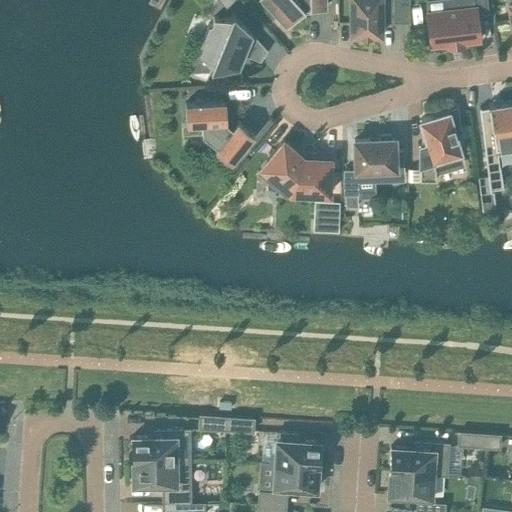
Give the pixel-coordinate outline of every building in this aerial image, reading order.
[(264,0),(285,23),(305,5),(326,5),(326,0),(264,0)] [(350,0),(350,32),(381,33),(381,21),(394,21),(394,0),(350,0)] [(444,0),(446,8),(426,10),(430,44),(480,38),(477,12),(488,10),(486,0),(444,0)] [(200,44),(189,72),(206,78),(211,67),(239,66),(247,45),(243,41),(253,32),(233,11),(232,12),(231,15),(214,16),(211,22),(209,22),(203,36),(201,36),(200,44)] [(195,101),(186,101),(187,123),(202,122),(202,133),(217,145),(215,147),(232,161),(254,133),(238,119),(232,126),(227,121),(225,99),(204,100),(203,97),(195,98),(195,101)] [(498,153),(511,150),(511,97),(489,102),(490,105),(480,106),(486,154),(491,188),(503,186),(498,153)] [(456,108),(420,118),(426,140),(417,142),(417,165),(420,165),(420,179),(436,180),(436,172),(464,165),(454,126),(459,124),(456,108)] [(381,137),(354,138),(355,168),(344,168),(343,193),(358,193),(357,180),(396,179),(396,168),(403,167),(403,148),(395,149),(394,137),(391,137),(391,133),(381,133),(381,137)] [(261,165),(283,185),(283,190),(329,192),(331,156),(304,155),(283,138),(261,165)] [(327,200),(326,229),(338,229),(339,201),(327,200)] [(226,428),(226,415),(199,413),(199,426),(226,428)] [(253,430),(253,417),(226,415),(226,428),(253,430)] [(132,459),(189,458),(189,427),(154,428),(154,435),(132,435),(132,459)] [(318,463),(319,440),(297,438),(298,432),(277,430),(275,461),(318,463)] [(485,432),(459,430),(458,443),(484,445),(485,432)] [(511,433),(485,432),(484,445),(511,446),(511,433)] [(446,472),(448,442),(413,439),(413,446),(391,445),(389,468),(432,471),(446,472)] [(162,501),(190,500),(189,458),(132,459),(133,482),(162,482),(162,501)] [(316,487),(318,463),(275,461),(273,484),(316,487)] [(431,495),(432,471),(389,468),(388,492),(431,495)] [(258,502),(285,504),(286,491),(259,489),(258,502)] [(189,511),(190,500),(162,501),(162,511),(189,511)] [(443,511),(444,502),(417,500),(416,511),(443,511)] [(284,511),(285,504),(258,502),(257,511),(284,511)]
